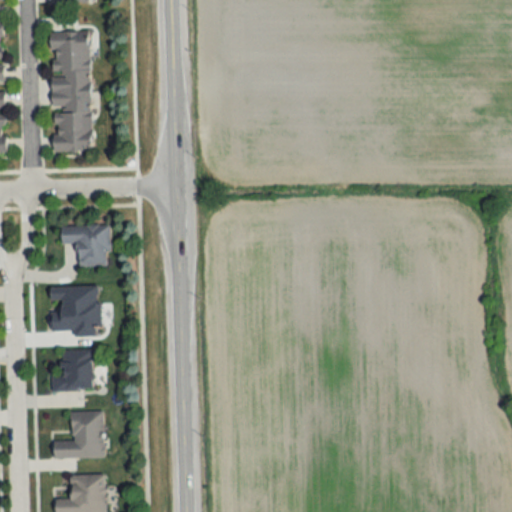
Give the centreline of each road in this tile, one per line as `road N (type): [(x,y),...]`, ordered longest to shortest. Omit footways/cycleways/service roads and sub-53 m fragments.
road 1 (tertiary): [(168,0),(185,511)]
road 2 (residential): [(11,275),(16,511)]
road 3 (residential): [(25,0),(32,192)]
road 4 (residential): [(0,193),(173,189)]
